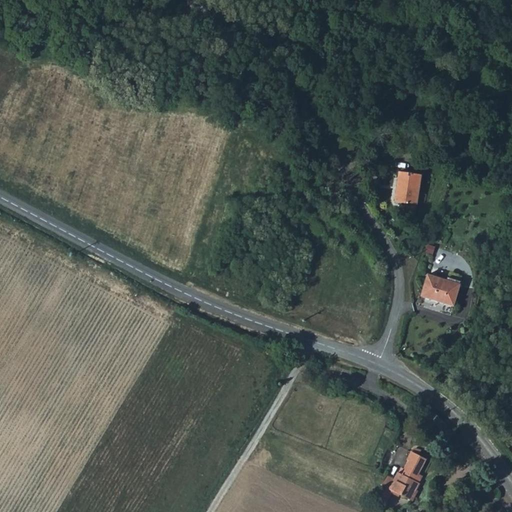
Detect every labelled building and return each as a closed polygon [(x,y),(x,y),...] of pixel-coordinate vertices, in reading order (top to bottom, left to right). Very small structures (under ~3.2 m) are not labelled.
[(421,175),(400,171),(395,202),(417,205),(421,175)] [(455,298),(461,277),(428,267),(422,288),(455,298)] [(419,484),(414,481),(425,460),(411,452),(406,461),(409,462),(402,475),(401,474),(397,483),(416,491),(419,484)] [(414,481),(419,484),(431,464),(432,463),(425,460),(414,481)] [(410,501),(416,491),(397,483),(383,477),(379,485),(385,488),(392,492),(410,501)] [(380,499),(387,503),(392,492),(385,488),(380,499)] [(382,511),(387,503),(380,499),(377,508),(382,511)]
